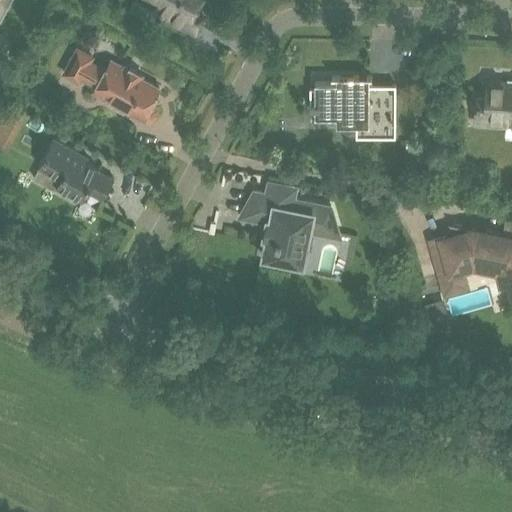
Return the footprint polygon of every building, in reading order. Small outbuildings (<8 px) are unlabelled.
[(0,0),(0,17),(9,0),(0,0)] [(151,0),(159,4),(155,10),(195,32),(204,16),(193,11),(199,0),(151,0)] [(149,9),(134,1),(129,10),(144,18),(149,9)] [(111,60),(110,62),(105,71),(90,62),(92,57),(77,48),(64,73),(79,81),(81,77),(97,86),(94,91),(145,120),(147,120),(150,120),(151,120),(154,118),(155,117),(157,114),(157,113),(157,110),(157,108),(155,106),(154,105),(151,103),(159,88),(141,77),(142,75),(125,65),(124,67),(111,60)] [(0,60),(0,74),(4,76),(10,66),(0,60)] [(369,84),(369,81),(358,81),(358,77),(359,77),(359,75),(332,75),(332,77),(337,77),(337,81),(315,81),(315,102),(310,102),(310,107),(315,107),(315,116),(337,116),(336,124),(356,124),(356,136),(396,136),(396,84),(369,84)] [(511,83),(488,82),(487,99),(477,98),(475,122),(506,124),(507,119),(511,119),(511,83)] [(39,165),(40,166),(60,177),(56,185),(82,199),(87,191),(103,199),(114,178),(99,170),(99,169),(86,161),(88,157),(54,138),(39,165)] [(294,199),(296,188),(296,187),(269,181),(266,193),(254,190),(240,216),(267,222),(264,236),(267,237),(263,256),(268,257),(267,263),(284,266),(285,261),(298,263),(303,264),(310,231),(340,237),(331,206),(294,199)] [(360,197),(358,206),(371,210),(374,201),(360,197)] [(451,233),(446,235),(431,240),(446,293),(467,287),(462,268),(474,265),(499,270),(507,306),(511,304),(511,221),(508,220),(505,234),(450,223),(450,224),(453,225),(451,233)]
